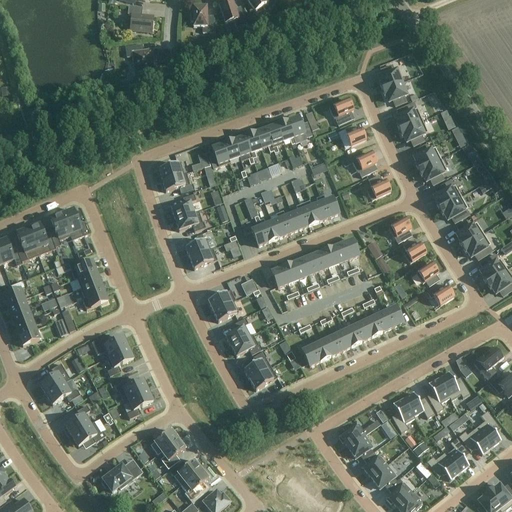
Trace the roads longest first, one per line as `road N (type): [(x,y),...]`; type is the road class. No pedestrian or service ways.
road 1 (residential): [(415,201),(481,306),(252,413),(184,294)]
road 2 (residential): [(184,294),(141,176),(145,157),(357,82),(415,201)]
road 3 (residential): [(415,201),(184,294)]
road 4 (residential): [(180,412),(77,477),(15,382)]
road 5 (residential): [(511,339),(500,325),(317,433)]
road 6 (residential): [(0,227),(82,194),(133,314)]
road 7 (unclassified): [(511,166),(397,0)]
road 8 (residential): [(15,382),(133,314)]
road 9 (residential): [(253,511),(180,412)]
